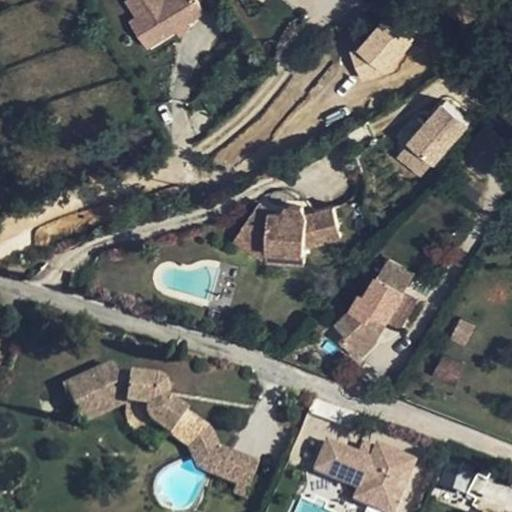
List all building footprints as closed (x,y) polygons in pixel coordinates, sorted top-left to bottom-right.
[(181,23),(200,12),(193,0),(126,0),(134,14),(127,18),(142,45),(171,29),(181,23)] [(383,16),(347,60),(376,83),(411,39),(383,16)] [(181,23),(171,29),(173,34),(184,28),(181,23)] [(511,95),(494,115),(511,131),(511,95)] [(406,153),(430,174),(458,141),(435,122),(426,132),(406,153)] [(400,147),(406,153),(426,132),(419,126),(400,147)] [(273,200),(262,193),(242,226),(274,247),(294,248),(293,259),(312,260),(312,241),(345,228),(335,199),(308,209),(303,201),(297,201),(293,200),(290,200),(285,204),(273,200)] [(274,247),(242,226),(237,236),(272,258),(293,259),(294,248),(274,247)] [(382,313),(388,317),(399,325),(416,297),(378,275),(366,294),(361,292),(351,307),(337,321),(347,332),(342,338),(359,355),(373,343),(376,335),(374,326),(382,313)] [(377,335),(388,317),(382,313),(374,326),(376,335),(377,335)] [(147,413),(160,380),(154,377),(112,375),(108,367),(64,388),(79,423),(121,404),(144,404),(147,413)] [(160,380),(147,413),(148,421),(184,445),(208,432),(203,422),(164,397),(163,386),(161,381),(160,380)] [(206,469),(217,473),(227,448),(213,443),(208,432),(184,445),(190,456),(195,464),(206,469)] [(351,499),(387,511),(396,511),(417,455),(364,436),(359,448),(324,435),(311,471),(355,487),(351,499)] [(256,459),(227,448),(217,473),(234,480),(247,484),(256,459)] [(247,484),(234,480),(232,487),(244,492),(247,484)]
